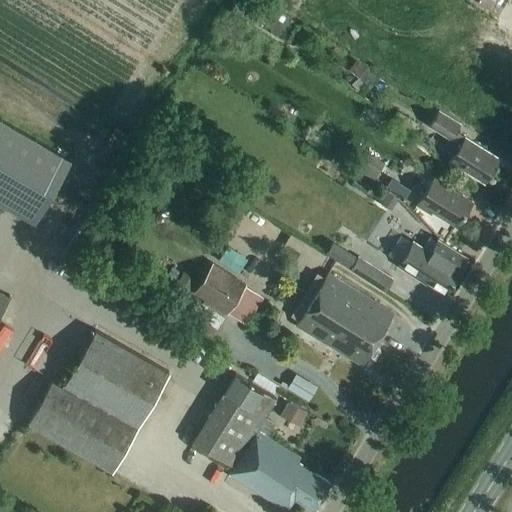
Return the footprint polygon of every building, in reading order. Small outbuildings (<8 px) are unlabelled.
[(369,67),(359,76),(370,87),(379,77),(369,67)] [(464,138),(454,132),(459,124),(439,111),(429,126),(449,139),(445,146),(455,152),(449,161),(483,183),(499,159),(465,137),(464,138)] [(0,115),(0,141),(2,142),(11,119),(0,115)] [(379,143),(387,132),(365,117),(358,129),(379,143)] [(12,148),(24,124),(14,119),(3,143),(12,148)] [(424,148),(395,127),(386,140),(415,161),(424,148)] [(26,129),(12,148),(33,164),(48,145),(26,129)] [(361,169),(376,178),(386,161),(371,153),(361,169)] [(405,197),(410,188),(391,177),(386,186),(405,197)] [(456,226),(471,202),(433,178),(416,205),(430,214),(431,211),(456,226)] [(387,194),(380,206),(391,213),(398,201),(387,194)] [(224,229),(236,209),(213,196),(202,216),(224,229)] [(396,207),(429,226),(434,217),(401,198),(396,207)] [(360,252),(366,237),(344,229),(338,245),(360,252)] [(465,259),(437,241),(429,252),(413,242),(398,266),(420,280),(421,278),(446,293),(459,272),(458,271),(465,259)] [(385,294),(394,281),(349,252),(340,265),(385,294)] [(223,318),(245,286),(213,263),(190,295),(223,318)] [(297,267),(283,268),(284,281),(298,279),(297,267)] [(183,272),(176,283),(188,292),(196,281),(183,272)] [(361,365),(393,314),(327,273),(296,325),(361,365)] [(0,313),(10,297),(0,291),(0,313)] [(111,471),(168,372),(94,330),(61,387),(52,381),(28,423),(111,471)] [(313,510),(330,484),(297,463),(299,458),(267,438),(275,424),(264,418),(275,401),(234,375),(192,442),(233,468),(229,476),(285,511),(294,498),(313,510)] [(287,401),(283,410),(301,420),(306,412),(287,401)]
